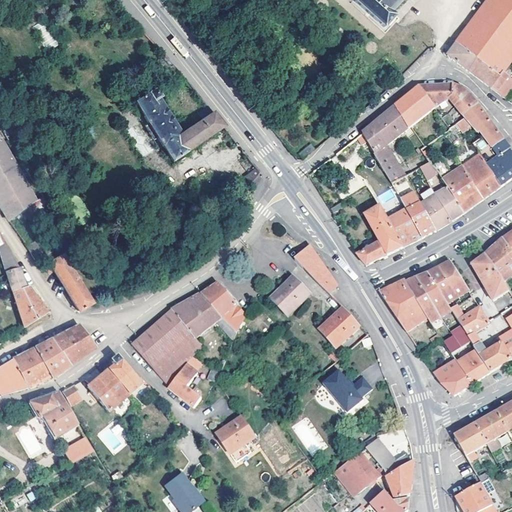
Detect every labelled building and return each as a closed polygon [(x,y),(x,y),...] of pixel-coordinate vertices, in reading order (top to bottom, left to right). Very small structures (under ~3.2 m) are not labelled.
[(352,0),(352,1),(383,29),(394,16),(390,13),(401,0),(352,0)] [(511,0),(488,0),(447,57),(450,59),(468,73),(478,60),(483,63),(486,60),(503,73),(511,60),(511,0)] [(488,88),(491,90),(500,78),(503,73),(486,60),(483,63),(478,60),(468,73),(488,88)] [(507,84),(500,78),(491,90),(498,96),(507,84)] [(458,88),(455,86),(427,88),(418,89),(432,109),(448,100),(461,118),(477,106),(468,96),(461,89),(458,88)] [(407,130),(433,109),(432,109),(418,89),(413,93),(401,103),(394,108),(407,130)] [(158,99),(153,92),(134,104),(147,124),(156,138),(171,162),(223,128),(212,115),(203,121),(180,136),(156,100),(158,99)] [(468,127),(484,115),(477,106),(461,118),(464,121),(468,127)] [(198,115),(203,121),(212,115),(207,108),(198,115)] [(367,131),(361,135),(365,143),(391,187),(404,179),(386,148),(407,130),(394,108),(367,131)] [(444,113),(437,116),(448,131),(454,127),(444,113)] [(482,140),(496,131),(487,119),(484,115),(468,127),(470,129),(476,138),(479,137),(481,140),(482,140)] [(464,121),(454,127),(460,135),(470,129),(468,127),(464,121)] [(156,138),(147,124),(143,127),(152,141),(156,138)] [(492,148),(503,141),(496,131),(482,140),(492,148)] [(361,145),(365,143),(361,135),(357,139),(361,145)] [(470,147),(478,158),(500,188),(511,179),(511,152),(503,141),(492,148),(482,140),(481,140),(470,147)] [(0,215),(2,218),(3,218),(7,222),(20,212),(26,206),(32,201),(0,144),(0,215)] [(303,157),(315,150),(311,144),(299,152),(303,157)] [(482,201),(459,169),(448,176),(426,146),(418,152),(428,165),(436,176),(445,189),(463,215),(465,213),(468,211),(482,201)] [(459,169),(482,201),(485,199),(500,188),(478,158),(459,169)] [(428,165),(418,171),(425,182),(436,176),(428,165)] [(244,179),(254,191),(261,177),(256,170),(244,179)] [(435,232),(420,205),(404,179),(391,187),(397,196),(422,239),(433,233),(435,232)] [(445,189),(434,196),(451,222),(455,220),(463,215),(445,189)] [(451,222),(434,196),(430,190),(422,195),(426,201),(420,205),(435,232),(448,224),(451,222)] [(422,239),(397,196),(394,198),(395,200),(379,210),(402,249),(422,239)] [(34,218),(26,206),(20,212),(28,223),(34,218)] [(402,249),(379,210),(365,218),(380,244),(357,257),(365,267),(385,257),(402,249)] [(511,234),(503,240),(511,253),(511,234)] [(511,276),(511,253),(503,240),(495,247),(497,250),(494,252),(492,254),(490,252),(485,257),(486,257),(501,280),(508,276),(510,279),(511,276)] [(203,248),(208,254),(216,247),(210,242),(203,248)] [(0,259),(4,273),(17,269),(0,245),(0,259)] [(294,261),(327,295),(335,288),(309,249),(294,261)] [(61,257),(43,269),(47,276),(52,273),(63,290),(77,313),(89,305),(61,257)] [(504,286),(501,280),(486,257),(475,264),(472,266),(493,302),(508,292),(504,286)] [(428,275),(447,305),(468,293),(449,263),(446,265),(440,268),(435,271),(428,275)] [(11,293),(23,289),(20,278),(17,269),(4,273),(11,293)] [(417,279),(440,320),(451,313),(451,311),(447,305),(428,275),(419,278),(417,279)] [(511,281),(510,279),(508,276),(501,280),(504,286),(511,281)] [(291,279),(279,291),(282,294),(272,304),(286,319),(308,296),(291,279)] [(409,283),(406,284),(427,321),(430,326),(440,320),(417,279),(409,283)] [(427,321),(406,284),(405,282),(402,283),(379,294),(406,334),(427,321)] [(235,335),(243,315),(216,285),(209,290),(201,296),(223,320),(222,321),(235,335)] [(23,289),(11,293),(22,329),(46,314),(38,303),(27,288),(23,289)] [(269,301),(272,304),(282,294),(279,291),(269,301)] [(171,312),(195,340),(217,325),(232,342),(235,335),(222,321),(223,320),(201,296),(200,295),(186,303),(171,312)] [(457,308),(451,311),(451,313),(461,329),(471,345),(475,351),(489,375),(511,361),(502,345),(486,355),(481,346),(479,346),(479,344),(475,337),(472,336),(489,326),(479,310),(464,320),(457,308)] [(335,350),(358,328),(341,310),(328,323),(330,325),(320,335),(335,350)] [(202,347),(195,340),(171,312),(132,347),(154,372),(168,388),(186,367),(194,358),(202,347)] [(51,340),(68,367),(93,349),(77,326),(64,333),(51,340)] [(450,335),(454,341),(460,351),(471,345),(461,329),(450,335)] [(499,340),(502,345),(511,361),(511,360),(511,334),(511,333),(499,340)] [(49,380),(68,367),(51,340),(41,345),(33,349),(48,378),(49,380)] [(454,341),(444,346),(449,355),(450,357),(460,351),(454,341)] [(48,378),(33,349),(9,361),(0,366),(0,396),(24,390),(26,389),(48,378)] [(475,351),(455,363),(472,386),(481,380),(489,375),(475,351)] [(327,355),(335,362),(338,359),(330,352),(327,355)] [(444,359),(449,366),(454,362),(450,357),(449,355),(444,359)] [(106,371),(127,396),(142,383),(138,379),(136,382),(117,358),(110,363),(112,366),(106,371)] [(455,363),(454,362),(449,366),(434,374),(441,385),(454,397),(462,392),(472,386),(455,363)] [(192,409),(200,400),(186,388),(197,375),(186,367),(168,388),(167,390),(192,409)] [(210,379),(216,380),(219,373),(213,370),(210,379)] [(86,388),(93,397),(109,416),(113,413),(110,410),(127,396),(106,371),(86,388)] [(348,382),(338,371),(323,384),(348,414),(364,400),(362,397),(372,388),(363,377),(354,385),(352,386),(348,382)] [(75,393),(71,386),(67,389),(60,393),(64,399),(75,393)] [(79,400),(75,393),(64,399),(68,407),(79,400)] [(46,429),(52,438),(75,425),(57,394),(43,399),(28,404),(43,430),(46,429)] [(511,431),(511,404),(508,407),(496,414),(508,434),(511,431)] [(475,426),(487,446),(495,441),(508,434),(496,414),(488,419),(475,426)] [(228,431),(218,439),(230,456),(254,438),(248,429),(241,418),(230,425),(232,428),(228,431)] [(179,433),(182,430),(177,423),(173,425),(179,433)] [(29,457),(42,448),(27,424),(14,433),(29,457)] [(232,428),(230,425),(216,436),(218,439),(228,431),(232,428)] [(487,446),(475,426),(466,431),(454,438),(460,449),(466,458),(473,454),(487,446)] [(83,439),(61,452),(68,466),(91,453),(83,439)] [(495,441),(487,446),(495,461),(504,456),(495,441)] [(380,453),(383,450),(377,442),(373,444),(380,453)] [(367,455),(381,470),(385,475),(387,477),(401,470),(383,450),(380,453),(373,444),(370,447),(364,451),(367,455)] [(364,451),(359,455),(362,459),(367,455),(364,451)] [(476,460),(473,454),(466,458),(469,464),(476,460)] [(359,455),(337,471),(353,491),(364,491),(379,479),(362,459),(359,455)] [(410,487),(413,462),(401,470),(387,477),(388,480),(395,501),(408,496),(409,496),(410,487)] [(503,473),(511,468),(508,462),(499,467),(503,473)] [(179,474),(162,487),(171,499),(177,506),(175,508),(177,511),(186,511),(200,502),(179,474)] [(478,479),(481,485),(488,482),(490,481),(486,475),(478,479)] [(470,482),(463,486),(466,491),(473,487),(470,482)] [(488,482),(481,485),(479,487),(486,498),(495,492),(488,482)] [(495,511),(486,498),(479,487),(455,500),(461,509),(462,511),(495,511)] [(394,503),(384,494),(371,505),(377,511),(405,511),(407,510),(408,498),(394,503)] [(169,500),(175,508),(177,506),(171,499),(169,500)]
